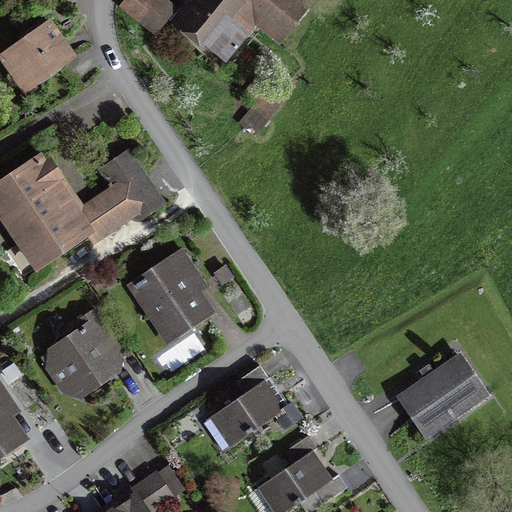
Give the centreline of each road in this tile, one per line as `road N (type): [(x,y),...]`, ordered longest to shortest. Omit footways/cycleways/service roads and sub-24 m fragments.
road 1 (residential): [(291,329),(119,73),(108,50),(104,0)]
road 2 (residential): [(15,511),(291,329)]
road 3 (residential): [(413,511),(291,329)]
